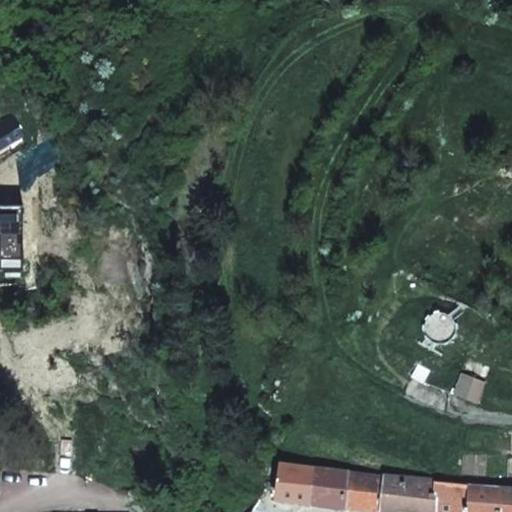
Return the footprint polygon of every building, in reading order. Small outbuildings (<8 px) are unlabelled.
[(430,340),(433,343),(436,344),(440,346),(443,346),(447,345),(451,342),(453,341),(455,337),(456,333),(456,328),(456,326),(454,322),(453,321),(449,318),(444,316),(441,316),(439,316),(434,318),(430,321),(428,324),(427,326),(427,328),(427,333),(428,338),(430,340)] [(413,378),(424,384),(430,372),(419,366),(413,378)] [(455,396),(475,403),(482,383),(462,376),(455,396)] [(314,469),(288,466),(281,465),(280,476),(274,475),(272,491),(278,492),(277,501),(311,505),(314,469)] [(344,509),(348,473),(314,469),(311,505),(344,509)] [(371,511),(380,511),(384,478),(348,473),(344,509),(371,511)] [(434,496),(435,484),(384,478),(380,511),(437,511),(437,498),(434,496)] [(467,511),(469,487),(435,484),(434,496),(437,498),(437,511),(467,511)] [(511,511),(511,490),(469,487),(467,511),(511,511)]
